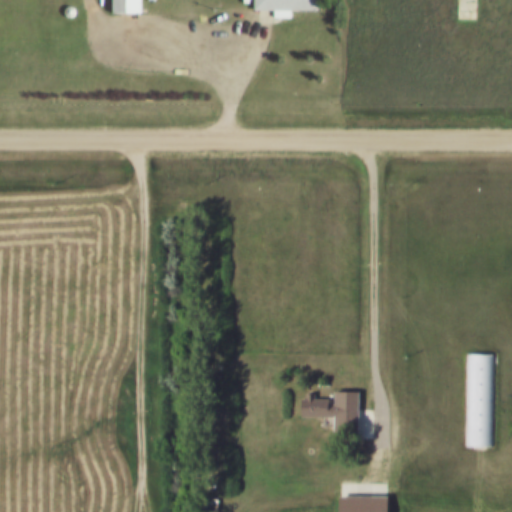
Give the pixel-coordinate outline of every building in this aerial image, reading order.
[(118,0),(147,0),(147,8),(118,8),(118,0)] [(319,11),(318,0),(257,0),(257,11),(319,11)] [(473,18),(472,0),(454,0),(454,18),(473,18)] [(75,13),(79,12),(81,9),(81,6),(79,3),(76,1),(72,3),(70,5),(70,9),(72,12),(75,13)] [(473,350),(499,350),(499,444),(472,444),(473,350)] [(321,394),(333,394),(333,399),(340,399),(340,388),(364,388),(364,435),(339,435),(340,412),(306,412),(306,394),(311,394),(311,390),(321,390),(321,394)] [(344,511),(344,492),(393,492),(393,511),(344,511)]
